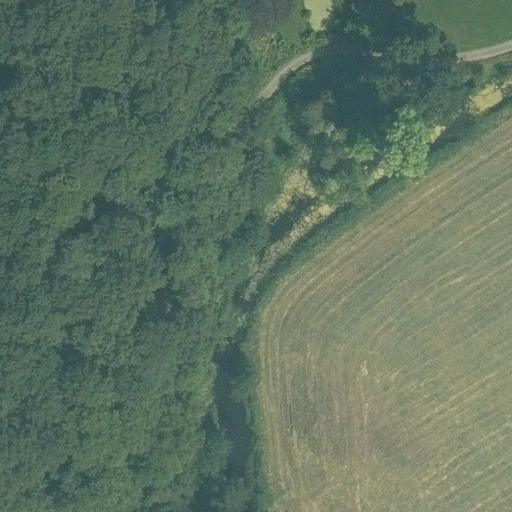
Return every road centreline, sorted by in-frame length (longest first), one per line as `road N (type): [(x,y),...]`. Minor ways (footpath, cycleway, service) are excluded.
road 1 (track): [(120,171),(103,199),(81,280),(119,377),(105,417),(73,441),(0,446)]
road 2 (track): [(119,377),(154,396),(186,430),(202,480)]
road 3 (track): [(12,0),(37,125)]
